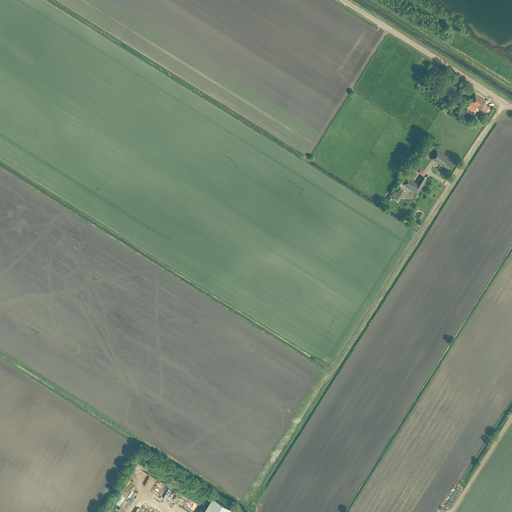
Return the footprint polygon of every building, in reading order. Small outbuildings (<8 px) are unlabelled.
[(451,100),(459,87),(447,78),(438,91),(451,100)] [(485,113),(489,107),(484,103),(486,101),(475,94),(469,103),(470,103),(467,107),(474,111),(477,107),(485,113)] [(418,148),(414,153),(421,157),(423,153),(419,150),(420,149),(418,148)] [(448,169),(452,163),(446,159),(447,157),(437,150),(432,159),(440,164),(440,163),(448,169)] [(417,194),(426,179),(421,176),(416,183),(412,181),(413,180),(407,176),(402,184),(417,194)] [(393,198),(398,201),(404,191),(400,188),(393,198)] [(228,511),(231,509),(213,497),(202,511),(228,511)]
